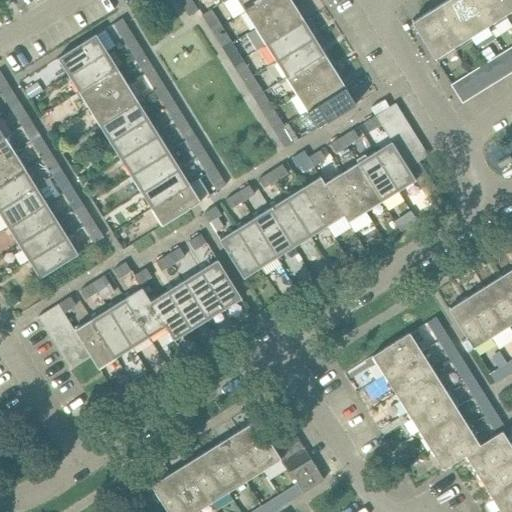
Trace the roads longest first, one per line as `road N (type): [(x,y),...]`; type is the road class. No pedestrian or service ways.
road 1 (residential): [(270,343),(491,204)]
road 2 (residential): [(71,467),(270,343)]
road 3 (residential): [(270,343),(381,511)]
road 4 (residential): [(450,142),(366,14)]
road 5 (residential): [(71,467),(0,348)]
